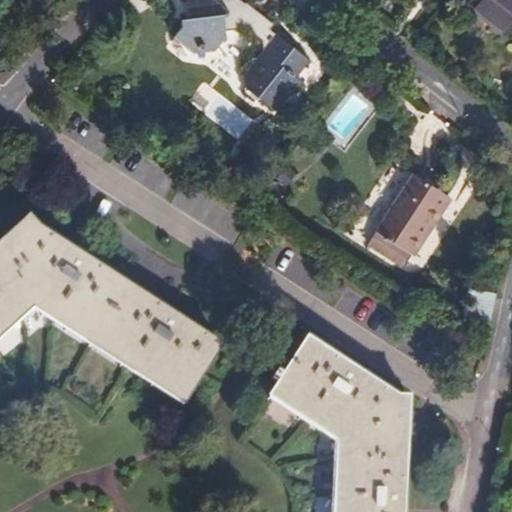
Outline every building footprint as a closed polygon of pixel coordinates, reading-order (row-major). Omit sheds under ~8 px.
[(258,93),(273,105),(296,75),(291,72),(306,55),(267,23),(270,18),(260,9),(251,11),(240,1),(240,0),(186,0),(187,5),(178,7),(178,14),(169,25),(186,40),(191,36),(194,39),(202,39),(205,34),(209,37),(218,27),(221,29),(220,22),(245,21),(260,33),(261,45),(256,51),(249,51),(250,59),(240,71),(242,85),(253,94),(258,93)] [(511,0),(471,0),(468,5),(505,34),(511,24),(511,0)] [(375,230),(408,251),(413,255),(427,235),(421,231),(446,194),(398,162),(383,182),(401,192),(375,230)] [(0,327),(31,300),(186,399),(219,346),(36,228),(31,221),(0,250),(0,327)] [(399,264),(408,251),(375,230),(367,243),(399,264)] [(490,315),(493,293),(466,290),(463,311),(490,315)] [(340,511),(402,511),(405,461),(400,461),(403,397),(394,396),(306,340),(272,394),(344,439),(340,511)]
